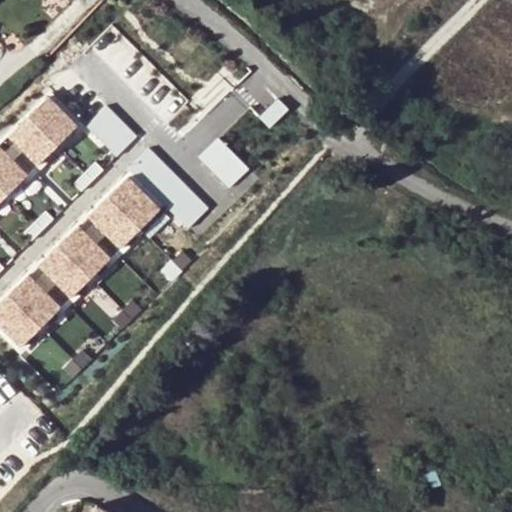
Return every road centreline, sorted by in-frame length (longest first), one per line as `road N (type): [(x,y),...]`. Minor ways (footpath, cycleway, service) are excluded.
road 1 (unclassified): [(511,228),(491,222),(201,0)]
road 2 (unknown): [(87,0),(0,87)]
